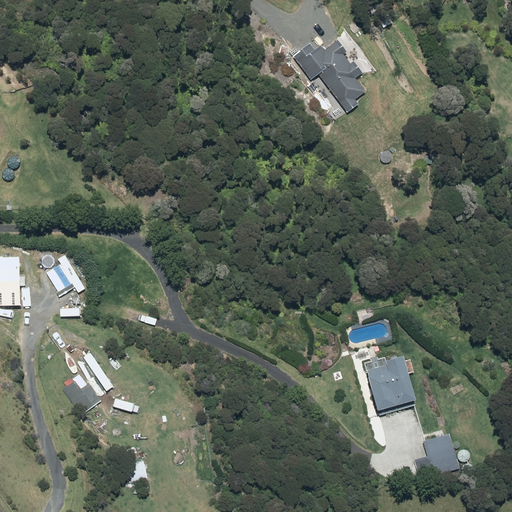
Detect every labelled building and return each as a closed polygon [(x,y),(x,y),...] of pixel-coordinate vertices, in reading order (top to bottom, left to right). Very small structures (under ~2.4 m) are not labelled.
[(353,63),(351,64),(346,56),(347,55),(338,43),(326,52),(323,48),(317,52),(313,46),(297,58),(313,79),(319,74),(348,112),(359,104),(357,101),(367,93),(357,80),(363,76),(353,63)] [(330,134),(326,141),(332,144),(336,137),(330,134)] [(51,253),(25,260),(29,273),(55,266),(51,253)] [(86,289),(64,256),(58,260),(79,294),(86,289)] [(55,269),(46,273),(59,295),(67,291),(55,269)] [(38,273),(31,276),(39,293),(46,290),(38,273)] [(14,284),(9,288),(21,303),(25,300),(14,284)] [(60,308),(60,319),(80,320),(80,309),(60,308)] [(392,364),(370,369),(381,410),(394,406),(395,413),(422,405),(408,355),(391,360),(392,364)] [(317,362),(303,370),(307,379),(325,376),(317,362)] [(66,391),(82,413),(99,402),(83,379),(66,391)] [(442,388),(435,403),(450,409),(456,394),(442,388)] [(490,414),(500,437),(506,435),(497,412),(490,414)] [(428,456),(415,460),(421,480),(462,468),(452,433),(424,441),(428,456)] [(143,461),(126,465),(132,485),(149,481),(143,461)]
